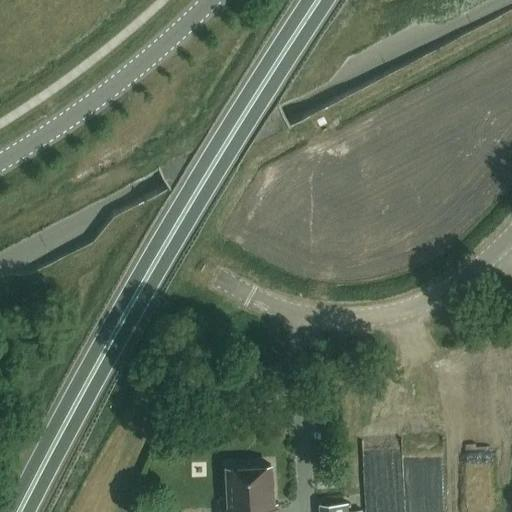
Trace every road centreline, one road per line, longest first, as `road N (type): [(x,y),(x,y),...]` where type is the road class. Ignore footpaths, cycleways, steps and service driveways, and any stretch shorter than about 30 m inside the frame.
road 1 (trunk): [(19,511),(164,246),(314,0)]
road 2 (unclassified): [(0,261),(509,0)]
road 3 (residential): [(511,239),(446,293),(374,317),(297,315),(227,286)]
road 4 (tertiary): [(0,162),(100,97),(212,0)]
